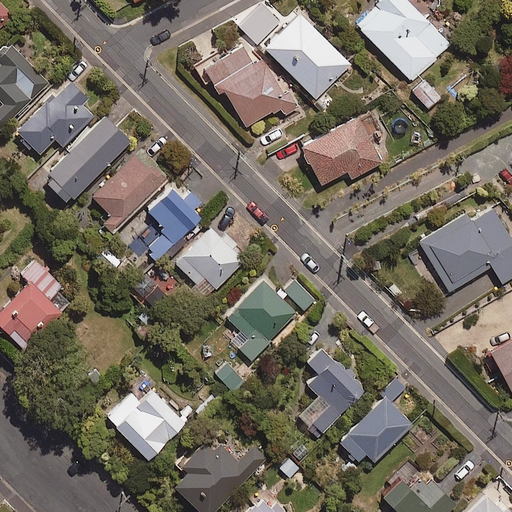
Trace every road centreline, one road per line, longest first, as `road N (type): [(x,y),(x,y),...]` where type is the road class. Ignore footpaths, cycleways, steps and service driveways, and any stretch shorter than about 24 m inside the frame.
road 1 (tertiary): [(108,50),(503,443)]
road 2 (residential): [(84,511),(0,426)]
